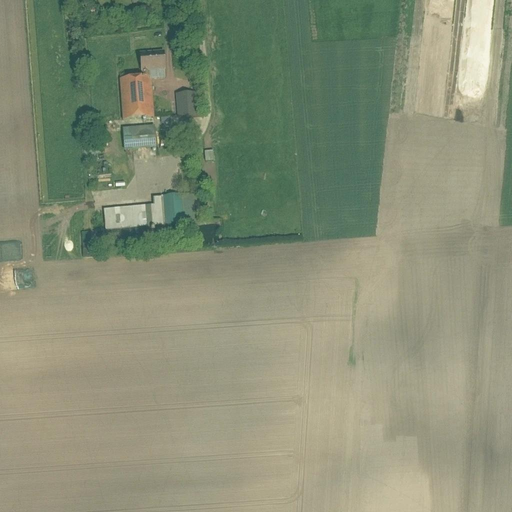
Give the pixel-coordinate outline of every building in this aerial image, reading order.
[(165,71),(164,54),(140,56),(141,73),(148,73),(165,71)] [(141,79),(118,81),(122,122),(155,119),(151,78),(149,78),(148,73),(141,73),(141,79)] [(196,94),(177,96),(179,119),(197,117),(196,94)] [(156,128),(175,126),(175,118),(155,119),(156,128)] [(154,127),(122,130),(124,152),(156,149),(154,127)] [(213,152),(205,152),(205,162),(214,162),(213,152)] [(194,224),(191,195),(152,198),(153,207),(154,227),(194,224)] [(153,207),(103,211),(105,232),(154,227),(153,207)] [(87,246),(97,245),(97,242),(101,242),(100,234),(85,236),(87,246)]
